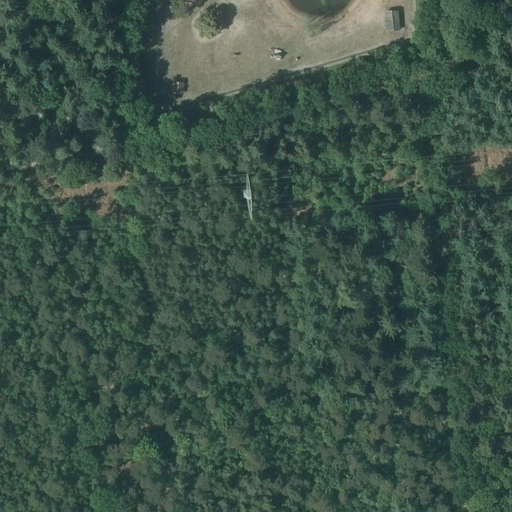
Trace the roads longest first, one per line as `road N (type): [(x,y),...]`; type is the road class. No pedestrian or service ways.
road 1 (track): [(420,67),(441,434)]
road 2 (track): [(500,370),(152,412)]
road 3 (track): [(123,155),(152,412)]
road 4 (track): [(448,511),(441,434),(500,370)]
